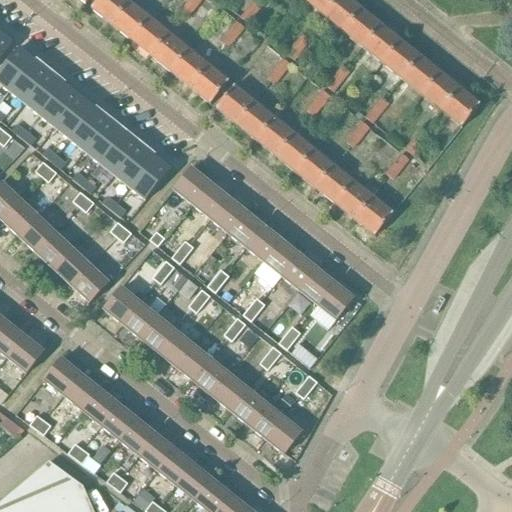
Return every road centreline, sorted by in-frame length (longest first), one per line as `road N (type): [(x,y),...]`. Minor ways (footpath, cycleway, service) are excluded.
road 1 (residential): [(353,407),(406,306),(22,0)]
road 2 (residential): [(0,276),(291,511),(353,407)]
